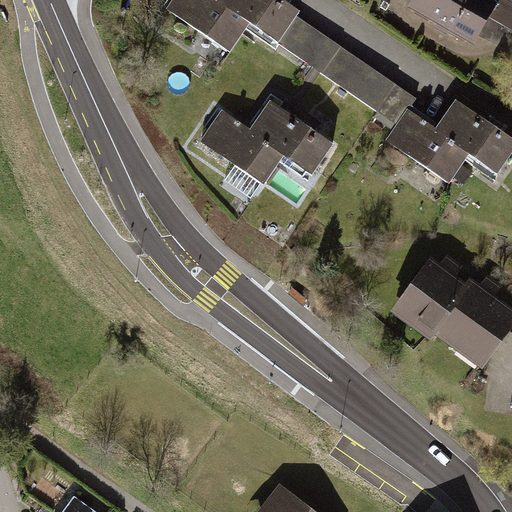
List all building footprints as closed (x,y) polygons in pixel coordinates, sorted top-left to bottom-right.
[(234,60),(256,28),(223,6),(213,0),(182,0),(171,17),(234,60)] [(310,19),(281,0),(226,0),(223,6),(256,28),(288,50),(305,25),(310,19)] [(507,8),(492,0),(423,0),(416,12),(483,50),(507,8)] [(511,26),(511,5),(503,21),(511,26)] [(437,113),(305,25),(288,50),(404,128),(413,114),(429,125),(437,113)] [(511,179),(511,137),(463,104),(443,134),(476,157),(511,180),(511,179)] [(340,148),(275,106),(254,138),(291,162),(318,181),(340,148)] [(455,188),(476,157),(443,134),(429,125),(413,114),(404,128),(392,145),(455,188)] [(207,148),(272,191),(291,162),(254,138),(226,120),(207,148)] [(443,259),(403,315),(441,341),(481,286),(443,259)] [(511,308),(481,286),(441,341),(481,370),(511,326),(511,308)] [(307,511),(283,494),(268,511),(307,511)] [(89,511),(74,501),(65,511),(89,511)]
